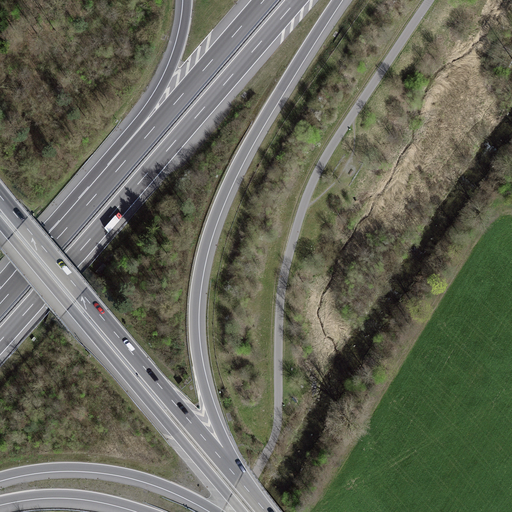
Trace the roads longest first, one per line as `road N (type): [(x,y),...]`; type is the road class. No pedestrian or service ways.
road 1 (track): [(233,511),(278,425),(279,311),(299,212),(315,173),(428,0)]
road 2 (motorway): [(256,501),(205,389),(195,332),(199,276),(238,164),(339,0)]
road 3 (motorway): [(0,342),(298,0)]
road 4 (motorway): [(256,501),(0,194)]
road 5 (motorway): [(0,224),(240,511)]
road 6 (track): [(303,511),(478,240),(500,215),(511,216)]
road 7 (motorway): [(263,0),(108,179)]
road 8 (motorway): [(0,478),(109,472),(213,511)]
road 9 (motorway): [(185,0),(170,67),(108,179)]
road 10 (motorway): [(108,179),(0,303)]
road 11 (motorway): [(0,502),(78,498),(139,511)]
